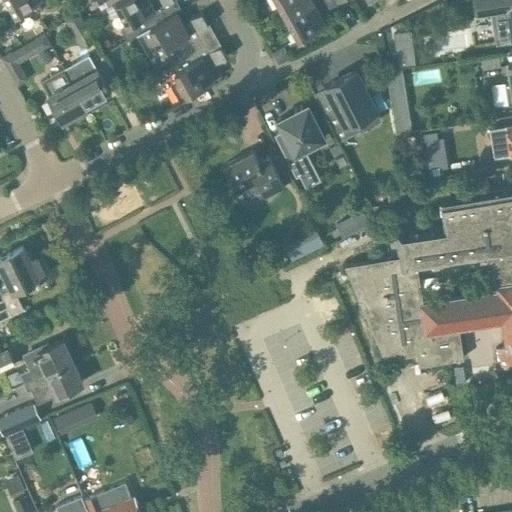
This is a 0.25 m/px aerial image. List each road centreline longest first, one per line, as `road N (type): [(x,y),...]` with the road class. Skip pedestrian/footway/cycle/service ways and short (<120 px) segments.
road 1 (residential): [(56,186),(240,81),(243,39),(222,0)]
road 2 (residential): [(305,511),(511,423)]
road 3 (residential): [(56,186),(131,348),(151,366)]
road 4 (unknown): [(370,29),(240,81)]
